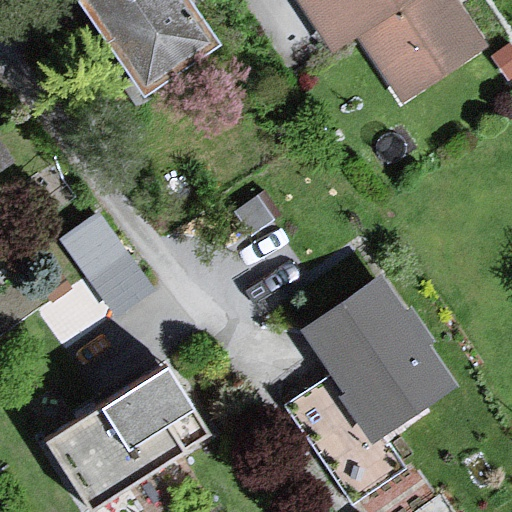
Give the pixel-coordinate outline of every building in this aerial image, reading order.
[(193,0),(77,0),(138,89),(218,35),(193,0)] [(486,39),(459,0),(296,0),(330,48),(353,33),(398,99),(486,39)] [(511,73),(511,44),(509,40),(492,53),(508,76),(511,73)] [(58,233),(113,314),(153,287),(97,206),(58,233)] [(375,264),(295,318),(331,372),(287,402),(352,497),(402,464),(379,429),(453,379),(375,264)] [(161,356),(42,430),(84,497),(203,423),(161,356)]
